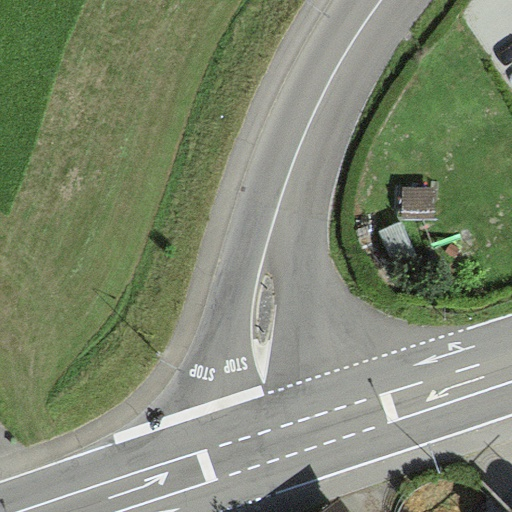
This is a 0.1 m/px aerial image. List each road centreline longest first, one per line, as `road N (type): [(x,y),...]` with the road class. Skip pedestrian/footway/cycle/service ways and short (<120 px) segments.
road 1 (tertiary): [(381,0),(311,120),(275,228),(264,332),(279,442)]
road 2 (primary): [(279,442),(511,367)]
road 3 (primary): [(69,511),(279,442)]
